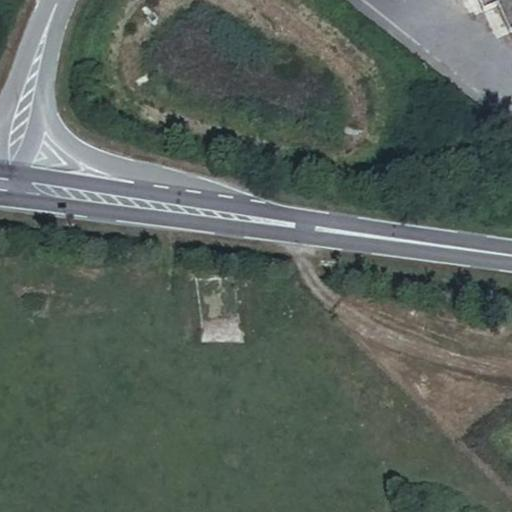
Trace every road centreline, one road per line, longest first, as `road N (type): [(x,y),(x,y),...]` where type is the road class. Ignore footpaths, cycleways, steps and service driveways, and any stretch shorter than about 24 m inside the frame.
road 1 (secondary): [(511,254),(10,180)]
road 2 (unclassified): [(10,180),(51,0)]
